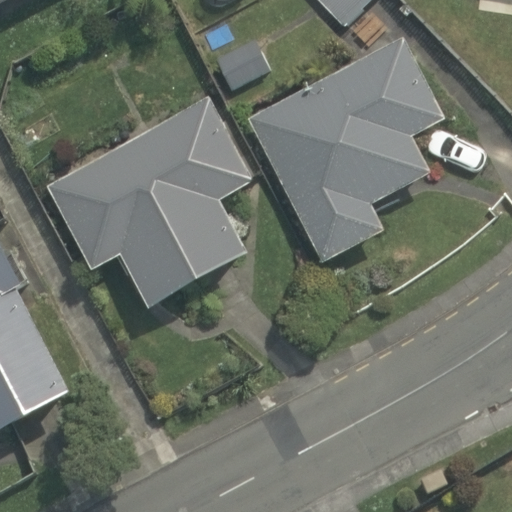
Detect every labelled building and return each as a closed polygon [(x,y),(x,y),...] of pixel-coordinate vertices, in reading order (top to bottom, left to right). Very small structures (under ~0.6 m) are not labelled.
[(83,0),(17,0),(30,26),(83,0)] [(376,0),(313,0),(348,32),(376,0)] [(461,123),(425,41),(259,113),(330,278),(404,246),(384,199),(441,175),(426,139),(461,123)] [(280,195),(235,115),(69,209),(109,280),(140,262),(177,328),(287,266),(255,209),(280,195)] [(0,453),(98,405),(10,227),(0,232),(0,453)]
